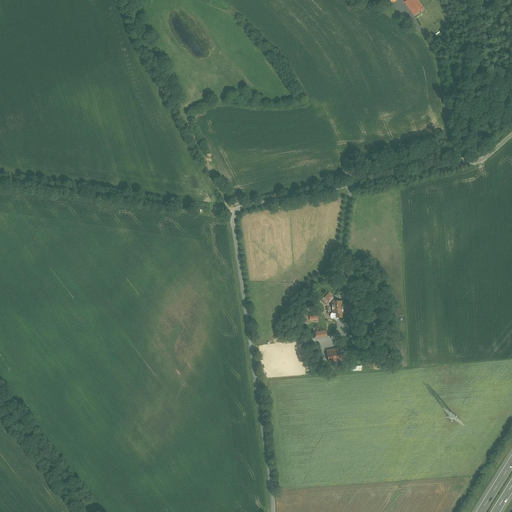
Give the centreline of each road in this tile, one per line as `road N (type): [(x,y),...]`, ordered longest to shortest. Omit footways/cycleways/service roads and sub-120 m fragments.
road 1 (unclassified): [(511,132),(484,156),(233,214),(273,511)]
road 2 (track): [(229,209),(0,179)]
road 3 (track): [(0,399),(85,511)]
road 4 (track): [(233,214),(178,107)]
